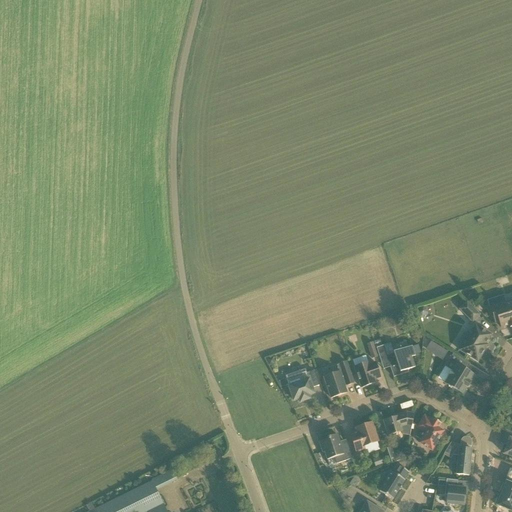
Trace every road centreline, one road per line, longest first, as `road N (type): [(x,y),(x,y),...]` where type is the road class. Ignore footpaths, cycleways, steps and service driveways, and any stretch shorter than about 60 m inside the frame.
road 1 (unclassified): [(235,449),(177,291),(165,182),(173,97),(196,0)]
road 2 (residential): [(469,427),(406,398),(235,449)]
